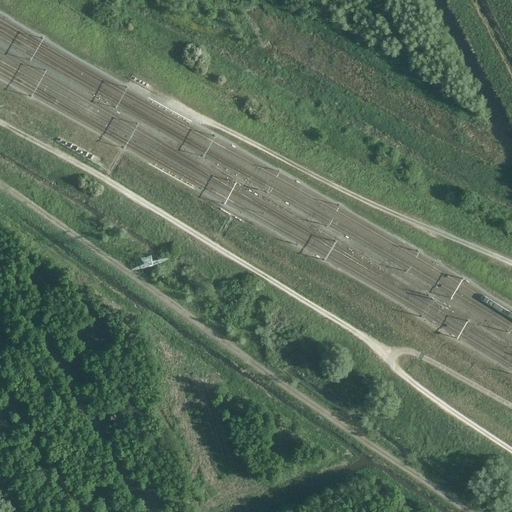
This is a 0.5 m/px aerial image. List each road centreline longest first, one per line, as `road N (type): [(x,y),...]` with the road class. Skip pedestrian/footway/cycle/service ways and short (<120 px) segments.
road 1 (track): [(391,356),(0,123)]
road 2 (track): [(511,452),(390,363),(396,351),(412,352),(511,407)]
